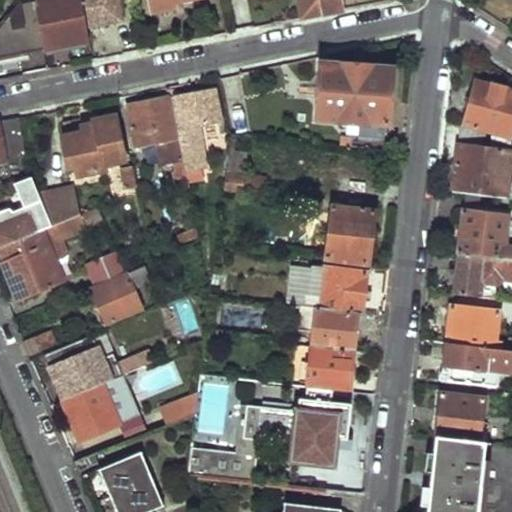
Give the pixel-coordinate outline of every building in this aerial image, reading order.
[(46,51),(90,42),(87,27),(81,0),(44,0),(35,2),(46,51)] [(116,0),(81,0),(87,27),(113,22),(119,13),(116,0)] [(152,0),(155,12),(201,4),(200,0),(152,0)] [(317,0),(297,0),(301,18),(320,14),(317,0)] [(339,0),(317,0),(320,14),(342,9),(339,0)] [(22,4),(0,28),(0,60),(46,51),(35,2),(22,4)] [(321,62),(316,118),(347,122),(341,126),(350,136),(349,146),(382,151),(385,126),(386,126),(391,69),(321,62)] [(511,89),(476,80),(463,123),(487,131),(491,132),(491,150),(511,152),(511,89)] [(175,103),(169,104),(179,160),(182,173),(205,168),(197,128),(220,121),(213,90),(173,98),(175,103)] [(179,160),(169,104),(167,94),(125,103),(133,146),(155,142),(160,164),(179,160)] [(88,130),(62,135),(69,168),(76,166),(78,175),(106,169),(103,160),(123,156),(114,115),(92,119),(93,122),(87,124),(88,130)] [(17,119),(0,122),(0,162),(6,162),(5,159),(25,155),(17,119)] [(461,123),(452,193),(504,200),(511,177),(511,152),(491,150),(483,149),(487,131),(463,123),(462,123),(461,123)] [(230,133),(222,190),(239,192),(247,135),(230,133)] [(131,166),(120,169),(124,190),(136,189),(131,166)] [(9,210),(0,213),(0,248),(43,230),(49,227),(52,226),(38,195),(30,176),(14,183),(25,208),(26,208),(29,212),(13,219),(9,210)] [(74,186),(38,195),(52,226),(80,213),(74,186)] [(52,226),(49,227),(54,237),(60,240),(85,228),(84,226),(101,218),(96,205),(80,213),(52,226)] [(332,208),(325,259),(369,264),(376,214),(332,208)] [(461,210),(455,254),(506,260),(511,260),(511,246),(506,245),(509,216),(461,210)] [(54,237),(49,227),(43,230),(54,257),(66,251),(60,240),(54,237)] [(43,230),(0,248),(0,258),(18,301),(64,281),(54,257),(43,230)] [(175,245),(194,237),(193,233),(174,236),(175,245)] [(124,270),(115,249),(88,262),(97,282),(124,270)] [(455,254),(451,294),(491,299),(493,285),(496,284),(499,282),(500,280),(501,276),(511,277),(511,260),(506,260),(455,254)] [(315,263),(310,307),(317,308),(358,313),(361,314),(367,268),(315,263)] [(144,267),(86,292),(101,325),(139,308),(131,291),(151,282),(144,267)] [(314,335),(317,308),(310,307),(302,306),(299,333),(314,335)] [(449,306),(445,344),(487,349),(498,350),(498,344),(494,343),(498,312),(449,306)] [(314,335),(313,347),(354,352),(358,313),(317,308),(314,335)] [(51,331),(23,342),(29,356),(56,344),(51,331)] [(90,337),(44,357),(63,402),(72,398),(104,384),(101,377),(99,378),(92,363),(100,360),(90,337)] [(449,364),(448,380),(486,385),(488,385),(490,365),(498,366),(511,367),(511,351),(498,350),(487,349),(445,344),(444,363),(449,364)] [(354,352),(313,347),(311,366),(303,365),(302,380),(310,381),(308,390),(333,392),(349,394),(354,352)] [(146,352),(104,371),(109,382),(117,378),(151,362),(146,352)] [(498,366),(490,365),(488,385),(495,387),(498,366)] [(132,419),(117,378),(109,382),(104,384),(72,398),(63,402),(62,403),(77,442),(132,419)] [(348,440),(352,405),(332,403),(333,392),(308,390),(307,399),(299,399),(296,421),(239,414),(234,461),(190,457),(187,479),(268,485),(272,460),(331,466),(334,438),(348,440)] [(198,391),(158,407),(167,428),(195,418),(198,391)] [(439,393),(435,437),(477,442),(482,398),(439,393)] [(435,437),(426,511),(477,511),(484,443),(477,442),(435,437)] [(162,505),(139,452),(98,469),(115,511),(145,511),(148,511),(162,505)] [(96,464),(93,454),(83,458),(86,467),(96,464)] [(339,511),(340,509),(283,503),(282,511),(281,511),(339,511)]
